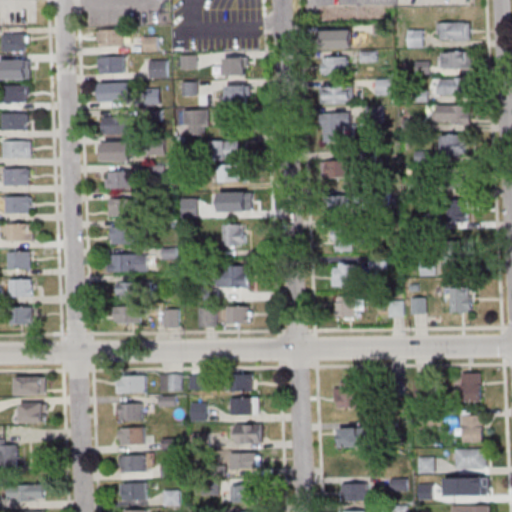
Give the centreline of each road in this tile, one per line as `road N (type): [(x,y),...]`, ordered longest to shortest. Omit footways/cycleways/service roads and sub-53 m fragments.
road 1 (residential): [(304,511),(282,0)]
road 2 (residential): [(83,511),(64,0)]
road 3 (residential): [(511,345),(0,352)]
road 4 (residential): [(511,217),(501,0)]
